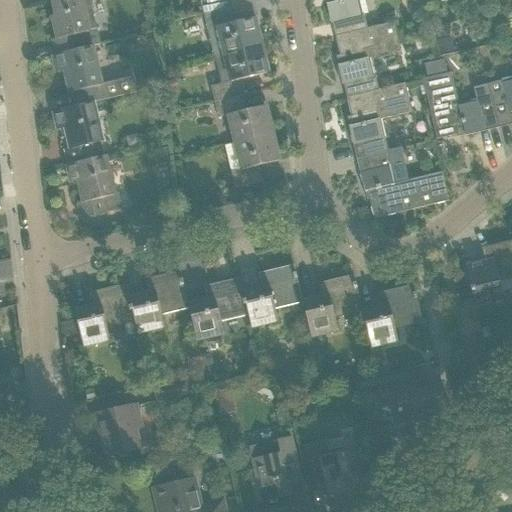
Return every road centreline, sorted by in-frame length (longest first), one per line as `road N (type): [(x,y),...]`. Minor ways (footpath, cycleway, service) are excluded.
road 1 (residential): [(36,265),(319,202)]
road 2 (residential): [(36,265),(6,0)]
road 3 (residential): [(100,511),(66,480),(51,417),(36,265)]
road 4 (residential): [(319,202),(338,225),(388,256),(415,253),(511,177)]
road 5 (residential): [(319,202),(294,0)]
